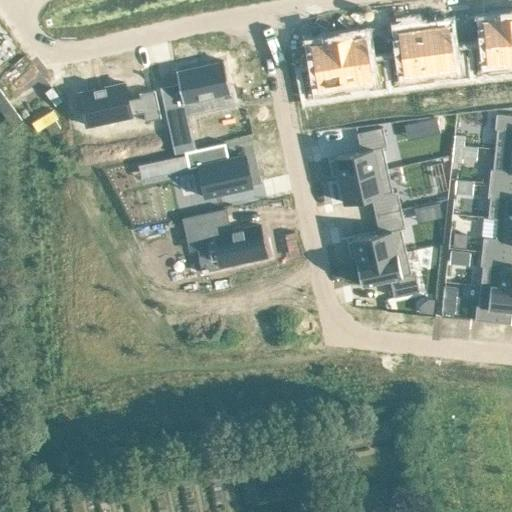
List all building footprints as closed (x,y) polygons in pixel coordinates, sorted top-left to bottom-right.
[(487,47),(474,48),(477,74),(511,70),(511,33),(510,16),(497,17),(497,19),(485,20),(487,47)] [(448,24),(424,28),(430,70),(431,70),(452,67),(453,77),(468,75),(464,49),(451,51),(448,24)] [(403,57),(391,59),(394,85),(408,83),(432,80),(431,70),(430,70),(424,28),(420,28),(419,26),(405,28),(405,30),(400,31),(403,57)] [(352,36),(338,38),(346,86),(347,86),(370,83),(371,88),(385,85),(381,60),(369,62),(364,35),(352,37),(352,36)] [(317,70),(303,72),(308,98),(348,91),(347,86),(346,86),(338,38),(325,40),(325,42),(313,44),(317,70)] [(179,82),(160,86),(169,124),(175,153),(185,151),(194,149),(187,120),(186,113),(201,109),(199,98),(231,91),(224,60),(176,70),(179,82)] [(124,82),(80,92),(87,125),(132,115),(132,114),(143,112),(145,120),(161,117),(155,92),(140,95),(140,96),(128,99),(124,82)] [(511,114),(497,113),(495,128),(498,128),(495,148),(511,149),(511,114)] [(416,120),(420,134),(439,130),(436,115),(416,120)] [(335,160),(331,160),(334,174),(338,173),(339,179),(388,168),(383,146),(387,145),(383,126),(357,132),(361,150),(334,156),(335,160)] [(455,134),(453,144),(463,145),(464,135),(455,134)] [(195,149),(185,151),(188,168),(198,166),(205,197),(252,187),(244,154),(228,158),(225,142),(206,146),(195,149)] [(453,144),(452,160),(462,161),(463,145),(453,144)] [(491,168),(489,182),(511,184),(511,149),(495,148),(493,168),(491,168)] [(153,175),(165,173),(162,159),(150,162),(153,175)] [(432,175),(444,173),(441,161),(429,163),(432,175)] [(388,168),(339,179),(344,202),(372,196),(376,214),(401,208),(397,190),(393,191),(388,168)] [(511,184),(489,182),(488,196),(490,197),(488,217),(498,218),(498,217),(511,218),(511,184)] [(225,207),(183,216),(191,249),(198,247),(203,268),(201,269),(201,270),(202,272),(209,271),(209,268),(267,255),(260,224),(230,231),(225,207)] [(353,242),(349,242),(352,256),(356,255),(357,260),(357,261),(406,250),(401,228),(405,227),(401,208),(376,214),(380,232),(352,238),(353,242)] [(483,217),(481,236),(484,236),(482,250),(511,253),(511,218),(498,217),(498,218),(488,217),(483,217)] [(455,233),(453,247),(465,249),(467,234),(455,233)] [(450,261),(458,262),(459,250),(451,249),(450,261)] [(357,260),(362,285),(390,278),(394,297),(419,291),(415,272),(412,273),(406,250),(357,261),(357,260)] [(511,253),(482,250),(481,265),(483,265),(481,284),(481,285),(511,288),(511,253)] [(279,304),(273,276),(242,283),(240,271),(212,277),(218,302),(231,299),(235,314),(279,304)] [(477,305),(475,320),(511,324),(511,315),(511,288),(481,285),(481,284),(478,305),(477,305)] [(442,296),(441,310),(455,312),(456,298),(442,296)]
